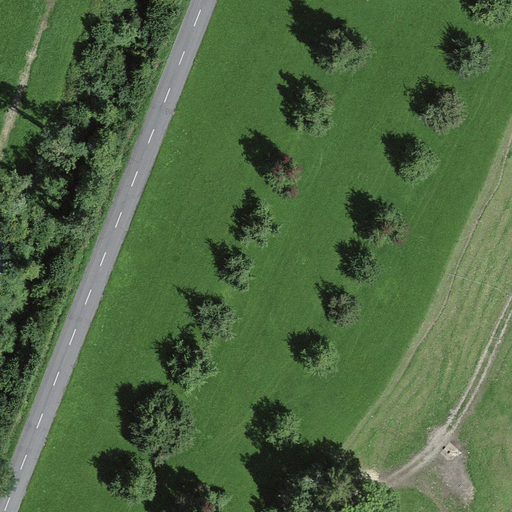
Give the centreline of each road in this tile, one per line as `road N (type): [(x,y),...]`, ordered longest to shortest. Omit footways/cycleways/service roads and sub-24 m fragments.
road 1 (tertiary): [(204,0),(4,511)]
road 2 (track): [(310,511),(405,471),(439,443),(511,306)]
